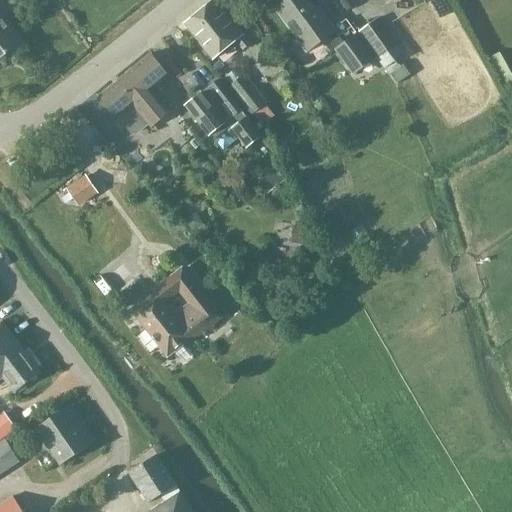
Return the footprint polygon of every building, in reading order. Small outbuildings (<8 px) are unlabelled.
[(0,0),(0,59),(20,45),(0,17),(0,0)] [(250,44),(242,35),(213,0),(184,24),(214,60),(236,43),(242,50),(250,44)] [(341,44),(333,33),(320,17),(317,19),(303,0),(284,0),(273,8),(306,54),(327,37),(335,49),(334,50),(354,74),(371,60),(352,36),(341,44)] [(405,54),(379,17),(358,32),(384,69),(385,69),(389,75),(389,74),(396,84),(410,74),(399,58),(405,54)] [(506,70),(511,66),(511,57),(508,50),(498,55),(506,70)] [(153,92),(170,77),(149,52),(96,99),(116,122),(120,119),(132,134),(137,135),(148,125),(151,129),(171,112),(153,92)] [(267,103),(244,74),(229,87),(251,115),(254,113),(261,121),(270,114),(264,106),(267,103)] [(263,137),(242,111),(217,81),(184,107),(207,137),(209,135),(222,152),(238,139),(246,150),(263,137)] [(88,175),(71,188),(75,192),(67,198),(65,195),(58,201),(65,211),(73,205),(71,202),(78,196),(84,203),(100,190),(88,175)] [(293,230),(291,243),(303,245),(305,232),(293,230)] [(184,270),(170,280),(169,278),(153,290),(155,293),(131,311),(167,357),(192,338),(194,340),(222,318),(184,270)] [(41,374),(1,320),(0,320),(0,380),(2,379),(13,394),(41,374)] [(91,445),(68,409),(37,429),(60,465),(91,445)] [(6,416),(0,420),(0,439),(15,428),(6,416)] [(0,475),(19,463),(4,440),(0,442),(0,475)] [(193,511),(157,456),(130,473),(149,503),(160,496),(164,502),(148,511),(193,511)] [(0,511),(22,511),(12,497),(0,505),(0,511)]
